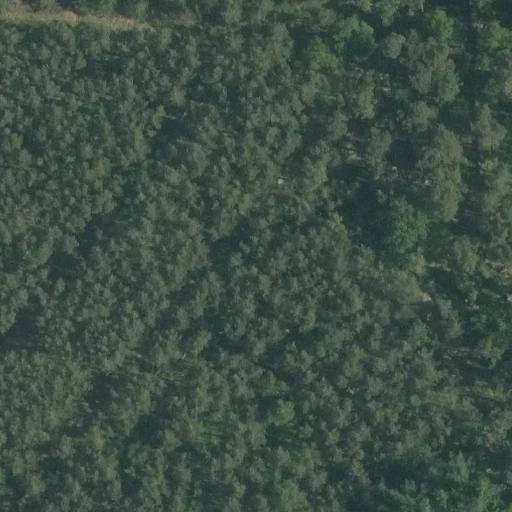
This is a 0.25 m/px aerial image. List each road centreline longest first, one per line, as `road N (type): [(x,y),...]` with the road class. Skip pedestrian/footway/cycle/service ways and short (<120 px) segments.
road 1 (track): [(7,511),(379,44)]
road 2 (track): [(511,487),(399,239),(398,157),(379,44)]
